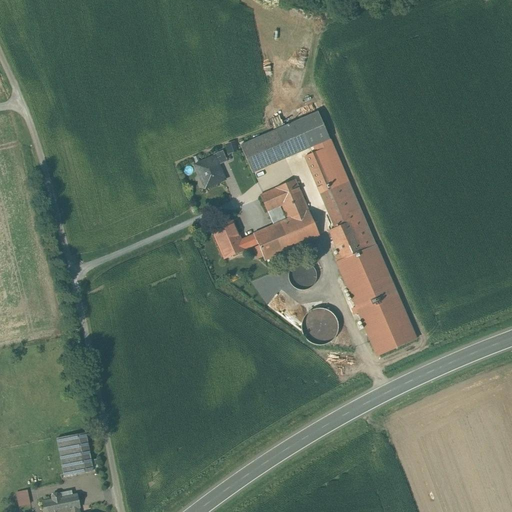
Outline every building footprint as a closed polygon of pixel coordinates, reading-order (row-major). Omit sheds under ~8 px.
[(318,112),(277,129),(289,157),(330,139),(318,112)] [(277,129),(240,145),(252,173),(253,172),(253,173),(289,157),(277,129)] [(235,140),(227,143),(231,153),(239,149),(235,140)] [(214,157),(195,165),(205,188),(224,179),(214,157)] [(295,180),(260,195),(274,226),(254,235),(255,236),(258,243),(265,260),(319,236),(295,180)] [(232,221),(212,230),(221,250),(224,249),(227,256),(224,257),(225,258),(244,250),(244,249),(258,243),(255,236),(254,235),(240,241),(237,235),(238,235),(232,221)] [(416,339),(375,245),(365,250),(342,260),(342,259),(336,262),(377,356),(395,348),(416,339)] [(301,336),(330,347),(341,316),(312,306),(301,336)] [(85,433),(57,438),(64,475),(92,471),(85,433)] [(20,505),(31,504),(29,489),(18,490),(20,505)] [(76,495),(41,502),(43,511),(54,511),(55,511),(59,511),(79,507),(76,495)]
